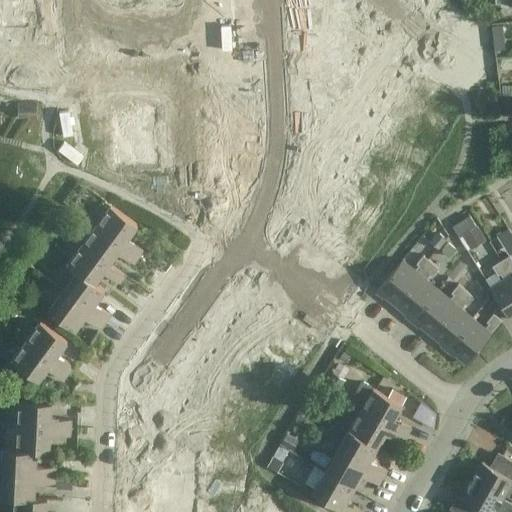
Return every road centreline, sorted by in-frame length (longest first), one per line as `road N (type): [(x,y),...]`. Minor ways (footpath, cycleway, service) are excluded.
road 1 (residential): [(97,511),(112,372),(202,243)]
road 2 (residential): [(458,414),(344,318),(245,249)]
road 3 (residential): [(245,249),(273,170),(269,0)]
road 4 (residential): [(128,402),(245,249)]
